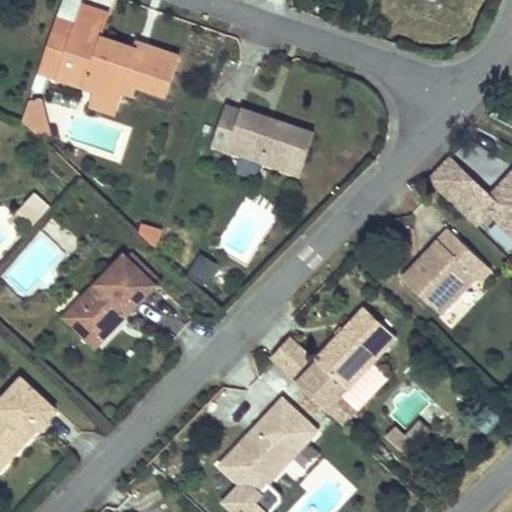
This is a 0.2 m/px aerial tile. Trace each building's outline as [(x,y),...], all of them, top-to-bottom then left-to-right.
[(168,94),(181,55),(150,45),(148,51),(134,47),(102,36),(109,13),(82,4),(75,23),(58,17),(40,70),(58,76),(57,77),(99,91),(106,93),(108,85),(122,90),(135,94),(138,84),(168,94)] [(148,51),(150,45),(136,41),(134,47),(148,51)] [(114,112),(122,90),(108,85),(106,93),(99,91),(94,105),(114,112)] [(48,127),(41,98),(30,100),(23,120),(34,130),(48,127)] [(301,175),(315,133),(275,119),(274,123),(266,121),(267,117),(243,108),(242,111),(227,106),(213,145),(301,175)] [(51,137),(48,127),(34,130),(43,140),(51,137)] [(475,180),(450,155),(427,180),(453,204),(475,180)] [(511,174),(500,187),(507,193),(498,202),(491,196),(475,180),(453,204),(477,227),(490,212),(511,232),(511,174)] [(498,202),(507,193),(500,187),(491,196),(498,202)] [(33,226),(49,208),(35,195),(19,213),(33,226)] [(142,223),(137,239),(158,245),(162,230),(142,223)] [(480,280),(492,268),(450,229),(428,252),(432,256),(428,260),(424,256),(404,278),(442,314),(477,277),(480,280)] [(158,277),(132,252),(128,256),(154,281),(158,277)] [(432,256),(428,252),(424,256),(428,260),(432,256)] [(123,320),(157,284),(154,281),(128,256),(125,253),(82,298),(89,305),(71,324),(96,348),(118,325),(115,322),(120,317),(123,320)] [(208,280),(216,267),(200,256),(192,269),(208,280)] [(71,324),(89,305),(82,298),(63,317),(71,324)] [(373,362),(397,337),(366,307),(344,331),(347,333),(343,337),(340,335),(316,360),(318,362),(298,383),(340,423),(354,407),(358,411),(390,378),(373,362)] [(118,325),(123,320),(120,317),(115,322),(118,325)] [(292,376),(312,355),(293,338),(273,358),(292,376)] [(28,441),(57,409),(22,377),(0,400),(0,471),(22,447),(19,444),(24,437),(28,441)] [(278,465),(302,439),(307,444),(319,431),(284,398),(255,429),(259,432),(253,438),(249,435),(220,466),(241,485),(224,503),(233,511),(271,511),(281,502),(281,495),(269,484),(283,470),(278,465)] [(354,407),(340,423),(343,426),(358,411),(354,407)] [(408,455),(431,431),(421,421),(406,436),(397,427),(389,436),(408,455)] [(253,438),(259,432),(255,429),(249,435),(253,438)] [(22,447),(28,441),(24,437),(19,444),(22,447)] [(283,470),(307,444),(302,439),(278,465),(283,470)]
